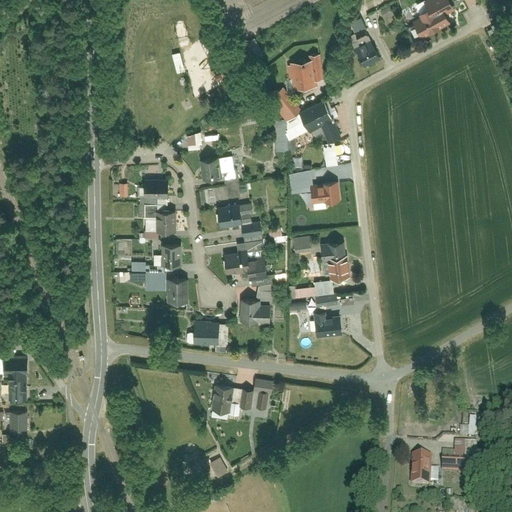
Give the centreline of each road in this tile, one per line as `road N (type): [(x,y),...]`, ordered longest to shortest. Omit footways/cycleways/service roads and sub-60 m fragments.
road 1 (track): [(381,511),(390,406),(349,104),(357,88),(481,20)]
road 2 (unclassified): [(100,348),(384,379),(511,308)]
road 3 (residential): [(95,153),(152,151),(183,171),(203,292)]
road 4 (secondary): [(100,348),(95,153)]
road 5 (secondary): [(93,511),(87,440),(100,348)]
road 6 (secondary): [(95,153),(94,0)]
